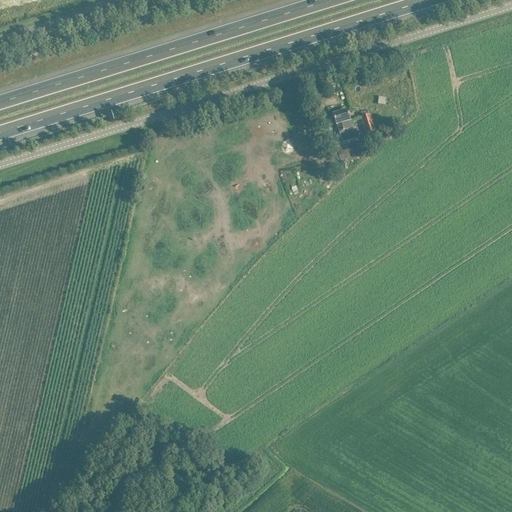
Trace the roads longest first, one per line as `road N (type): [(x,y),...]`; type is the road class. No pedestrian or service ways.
road 1 (unclassified): [(0,164),(511,5)]
road 2 (motorway): [(0,133),(428,0)]
road 3 (motorway): [(328,0),(0,102)]
road 4 (unclassified): [(0,61),(196,0)]
